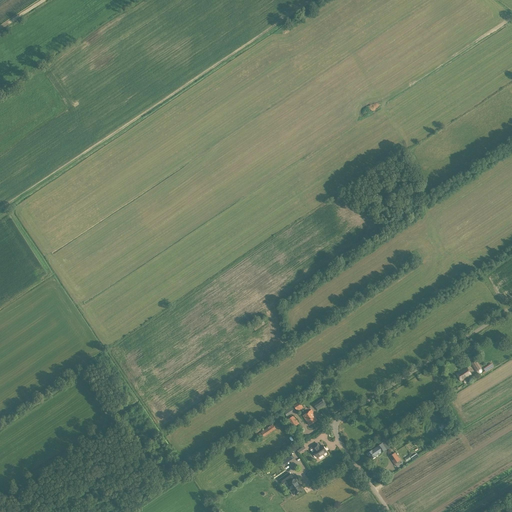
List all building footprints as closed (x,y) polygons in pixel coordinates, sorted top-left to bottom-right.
[(255,331),(265,323),(262,320),(253,328),(255,331)] [(481,369),(476,361),(472,364),(476,372),(481,369)] [(494,368),(491,363),(483,368),(486,373),(494,368)] [(471,375),(466,367),(456,374),(461,381),(471,375)] [(328,403),(324,398),(321,400),(321,399),(313,404),(318,410),(328,403)] [(302,407),(299,402),(294,405),(297,410),(302,407)] [(295,411),(292,406),(285,411),(288,416),(295,411)] [(314,412),(311,409),(303,414),(310,424),(317,419),(313,413),(314,412)] [(299,424),(294,415),(287,420),(292,428),(299,424)] [(276,429),(273,425),(261,433),(257,437),(259,439),(263,435),(264,437),(276,429)] [(318,443),(311,447),(314,451),(313,451),(318,458),(327,452),(322,445),(320,446),(318,443)] [(303,444),(296,449),(299,453),(306,448),(303,444)] [(381,452),(382,453),(381,453),(382,454),(384,455),(387,452),(387,451),(382,444),(378,447),(372,451),(372,450),(367,453),(372,460),(376,456),(381,452)] [(389,457),(396,467),(402,463),(395,452),(389,457)] [(281,465),(293,458),(291,454),(279,462),(281,465)] [(293,479),(291,477),(292,476),(289,472),(279,479),(282,483),(285,481),(287,483),(291,489),(290,490),(293,494),(294,493),(294,494),(302,489),(299,485),(299,484),(299,485),(297,481),(294,478),(293,479)]
